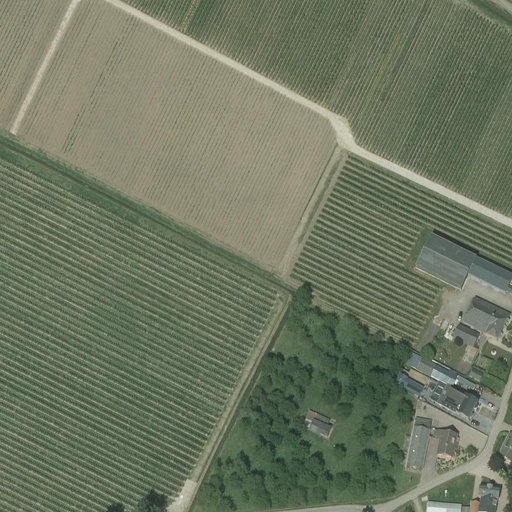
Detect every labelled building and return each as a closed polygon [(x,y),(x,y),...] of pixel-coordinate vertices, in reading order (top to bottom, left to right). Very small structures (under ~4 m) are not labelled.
[(431,238),(416,269),(461,291),(467,277),(476,260),(431,238)] [(511,288),(509,287),(511,279),(511,277),(476,260),(467,277),(505,295),(506,293),(511,296),(511,294),(511,288)] [(474,300),(463,324),(477,331),(477,332),(496,342),(509,317),(474,300)] [(416,348),(422,351),(424,347),(428,349),(441,321),(434,318),(424,340),(420,338),(416,348)] [(473,350),(479,336),(458,325),(452,339),(473,350)] [(416,371),(430,379),(430,378),(452,389),(456,381),(458,382),(458,383),(473,392),(475,386),(458,377),(459,376),(437,365),(436,367),(416,357),(410,368),(416,371)] [(479,384),(483,376),(472,371),(468,378),(479,384)] [(417,399),(421,393),(397,380),(394,386),(417,399)] [(434,393),(430,401),(437,404),(451,412),(468,421),(469,419),(471,419),(472,416),(471,415),(472,413),(470,412),(471,410),(469,409),(467,411),(465,410),(466,408),(461,405),(460,407),(458,406),(459,405),(453,402),(450,401),(449,402),(443,398),(448,389),(439,384),(434,393)] [(470,412),(472,413),(474,410),(476,410),(477,408),(476,406),(477,404),(465,397),(464,398),(450,390),(448,389),(443,398),(449,402),(450,401),(453,402),(459,405),(458,406),(460,407),(461,405),(466,408),(465,410),(467,411),(469,409),(471,410),(470,412)] [(329,421),(308,413),(302,427),(309,429),(307,432),(326,440),(330,430),(326,429),(329,421)] [(413,428),(406,468),(422,471),(430,431),(429,431),(431,422),(415,419),(414,428),(413,428)] [(436,456),(453,460),(457,437),(434,432),(433,438),(440,439),(436,456)] [(511,464),(511,436),(509,435),(498,457),(511,464)] [(427,504),(426,511),(493,511),(496,501),(498,491),(479,488),(477,498),(480,498),(479,505),(471,503),(470,509),(461,508),(461,506),(436,504),(436,505),(427,504)]
